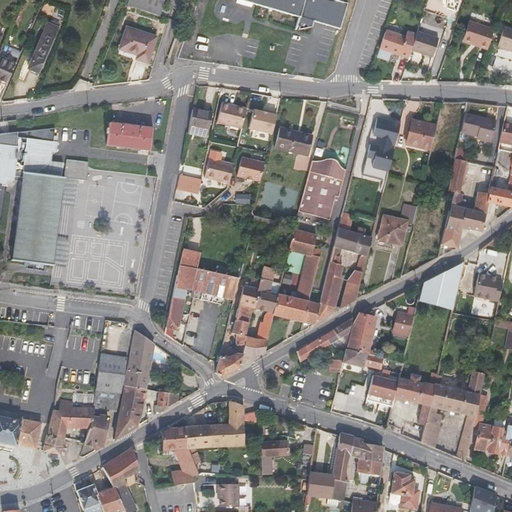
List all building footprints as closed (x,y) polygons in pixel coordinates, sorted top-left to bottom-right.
[(159,15),(164,1),(162,0),(128,0),(127,4),(159,15)] [(344,3),(337,1),(337,0),(237,0),(248,4),(250,0),(295,15),(291,27),(294,28),(293,31),(307,28),(309,20),(335,28),(344,3)] [(469,21),(462,41),(487,49),(494,29),(469,21)] [(48,23),(28,68),(39,73),(58,28),(48,23)] [(511,28),(504,26),(497,46),(511,51),(511,28)] [(148,62),(156,37),(126,28),(119,49),(137,55),(136,58),(148,62)] [(412,43),(415,34),(406,31),(404,37),(385,30),(379,48),(408,58),(410,50),(412,43)] [(415,34),(412,43),(410,50),(432,57),(437,39),(416,32),(415,34)] [(0,81),(6,84),(15,63),(0,57),(0,81)] [(242,129),(246,110),(221,105),(217,124),(242,129)] [(211,113),(192,109),(188,126),(208,130),(211,113)] [(268,111),(267,113),(253,110),(249,128),(271,134),(276,113),(268,111)] [(464,114),(460,132),(477,136),(480,137),(480,140),(491,143),(496,121),(464,114)] [(362,175),(385,181),(400,121),(390,119),(390,121),(376,118),(367,157),(374,159),(372,167),(364,166),(362,175)] [(411,120),(406,144),(430,149),(435,126),(411,120)] [(511,145),(511,123),(504,122),(500,143),(511,145)] [(151,140),(152,129),(109,123),(106,145),(149,151),(151,140)] [(188,126),(187,133),(206,137),(208,130),(188,126)] [(53,265),(57,238),(61,205),(65,177),(61,177),(62,170),(50,168),(50,162),(52,152),(56,152),(57,142),(53,142),(54,136),(55,128),(24,131),(0,134),(0,180),(1,176),(23,179),(12,260),(53,265)] [(307,156),(312,136),(278,129),(274,148),(307,156)] [(467,159),(469,150),(457,148),(447,191),(452,192),(459,194),(463,172),(467,159)] [(314,158),(312,158),(299,208),(330,217),(337,192),(340,193),(347,167),(345,166),(343,165),(342,164),(341,163),(339,161),(338,159),(336,158),(334,157),(332,156),(329,155),(327,155),(325,155),(323,156),(321,157),(318,158),(316,158),(314,158)] [(367,157),(364,166),(372,167),(374,159),(367,157)] [(264,164),(241,158),(236,177),(259,183),(264,164)] [(88,162),(67,159),(65,177),(77,179),(85,180),(88,162)] [(229,184),(233,165),(209,160),(205,179),(229,184)] [(176,190),(197,194),(200,180),(179,175),(176,190)] [(73,206),(77,179),(65,177),(61,205),(73,206)] [(507,192),(490,189),(489,194),(488,202),(511,206),(511,184),(509,184),(507,192)] [(473,210),(465,209),(450,205),(441,244),(457,247),(462,228),(482,233),(488,202),(489,194),(477,191),(473,210)] [(465,209),(459,194),(452,192),(450,205),(465,209)] [(237,205),(249,206),(250,198),(238,197),(237,205)] [(401,245),(406,222),(412,224),(416,207),(403,204),(400,219),(383,215),(377,240),(401,245)] [(251,222),(251,224),(273,229),(275,220),(270,220),(253,216),(251,222)] [(349,231),(351,220),(340,217),(338,228),(349,231)] [(319,225),(318,233),(325,235),(327,227),(319,225)] [(337,230),(327,227),(325,235),(335,237),(337,230)] [(338,260),(341,249),(360,254),(366,256),(371,237),(363,235),(357,233),(349,231),(338,228),(337,230),(335,237),(319,304),(314,323),(331,313),(343,261),(338,260)] [(320,257),(311,255),(313,248),(316,235),(293,229),(287,250),(305,255),(303,266),(304,266),(297,293),(290,291),(288,297),(277,294),(273,313),(272,316),(303,323),(309,302),(320,257)] [(65,267),(69,240),(57,238),(53,265),(65,267)] [(320,257),(321,251),(313,248),(311,255),(320,257)] [(196,255),(181,251),(179,265),(194,268),(196,255)] [(360,254),(356,271),(362,272),(366,256),(360,254)] [(422,284),(418,300),(452,310),(463,262),(422,284)] [(176,330),(185,289),(191,290),(195,269),(194,268),(179,265),(177,271),(165,327),(176,330)] [(274,269),(263,267),(257,289),(252,308),(273,313),(277,294),(269,292),(274,269)] [(240,272),(221,268),(220,274),(238,278),(240,272)] [(193,297),(194,291),(203,292),(207,271),(195,269),(191,290),(190,297),(192,297),(193,297)] [(164,299),(162,307),(153,305),(149,324),(165,327),(177,271),(173,270),(173,272),(167,271),(162,299),(164,299)] [(354,270),(347,280),(341,308),(355,300),(362,272),(356,271),(354,270)] [(220,274),(212,272),(207,271),(203,292),(233,299),(238,278),(220,274)] [(478,274),(474,296),(498,301),(500,293),(503,283),(497,282),(497,278),(478,274)] [(235,354),(229,357),(219,356),(214,373),(220,378),(240,367),(242,357),(245,337),(252,308),(257,289),(243,285),(235,318),(231,333),(235,334),(234,346),(235,354)] [(314,323),(319,304),(309,302),(303,323),(312,325),(314,323)] [(408,338),(414,316),(398,312),(393,334),(408,338)] [(359,316),(353,325),(347,349),(374,356),(375,352),(368,350),(375,318),(359,316)] [(352,320),(351,319),(324,335),(330,345),(348,334),(352,320)] [(511,329),(511,323),(494,320),(493,325),(509,328),(511,329)] [(134,329),(124,386),(125,386),(145,389),(153,343),(134,329)] [(330,345),(324,335),(307,345),(303,360),(330,345)] [(264,353),(267,340),(245,337),(242,357),(249,358),(264,353)] [(303,362),(303,360),(307,345),(297,351),(299,357),(301,362),(303,362)] [(363,368),(364,365),(380,369),(382,358),(374,356),(347,349),(345,349),(341,363),(363,368)] [(120,393),(127,358),(100,354),(96,389),(120,393)] [(339,373),(341,365),(327,363),(325,371),(339,373)] [(484,373),(471,371),(467,391),(479,394),(484,373)] [(373,374),(369,391),(393,397),(397,380),(373,374)] [(422,405),(418,422),(425,424),(434,386),(423,384),(423,385),(418,384),(420,376),(411,374),(409,381),(398,379),(397,380),(393,397),(393,398),(422,405)] [(439,385),(434,384),(434,386),(425,424),(438,427),(441,417),(440,415),(435,414),(437,408),(474,416),(477,402),(479,394),(467,391),(439,385)] [(145,389),(125,386),(115,439),(136,427),(140,416),(145,389)] [(101,408),(117,411),(120,393),(96,389),(95,394),(94,407),(101,408)] [(157,405),(155,405),(154,417),(166,409),(168,392),(159,391),(157,405)] [(393,398),(393,397),(369,391),(367,401),(391,407),(393,398)] [(166,409),(177,403),(178,394),(168,392),(166,409)] [(64,439),(66,428),(88,428),(93,416),(94,407),(95,394),(74,393),(73,402),(60,399),(59,410),(54,410),(49,423),(47,435),(64,439)] [(485,404),(487,396),(479,394),(477,402),(485,404)] [(244,445),(244,420),(244,415),(245,406),(229,401),(229,424),(186,427),(188,449),(221,447),(244,445)] [(482,418),(485,404),(477,402),(474,416),(482,418)] [(93,445),(96,442),(103,446),(108,418),(100,416),(101,408),(94,407),(93,416),(88,428),(83,442),(93,445)] [(255,422),(256,410),(244,415),(244,420),(255,422)] [(0,416),(0,443),(16,447),(16,445),(35,448),(40,423),(20,418),(20,421),(0,416)] [(481,425),(482,418),(474,416),(472,426),(478,427),(479,424),(481,425)] [(393,432),(394,425),(386,423),(385,429),(393,432)] [(437,449),(443,429),(438,427),(425,424),(421,442),(437,449)] [(462,438),(458,441),(455,457),(465,461),(472,426),(465,424),(462,438)] [(478,427),(474,448),(498,454),(503,432),(503,429),(481,425),(479,424),(478,427)] [(503,432),(498,454),(506,455),(511,431),(511,426),(507,426),(506,432),(503,432)] [(194,481),(193,475),(198,475),(188,450),(188,449),(186,427),(169,428),(162,432),(163,451),(176,451),(183,470),(173,473),(175,484),(194,481)] [(340,436),(333,475),(310,472),(309,479),(307,495),(331,498),(333,488),(334,479),(342,481),(347,482),(349,482),(346,472),(348,462),(350,455),(352,450),(355,437),(341,434),(340,436)] [(60,454),(64,439),(47,435),(45,435),(42,450),(60,454)] [(359,458),(362,443),(362,439),(355,437),(352,450),(350,455),(359,458)] [(362,439),(362,443),(359,458),(363,459),(381,462),(384,446),(363,443),(363,439),(362,439)] [(288,440),(260,442),(261,456),(289,454),(288,440)] [(93,445),(95,450),(103,446),(96,442),(93,445)] [(123,478),(137,471),(138,466),(132,448),(102,466),(103,467),(113,486),(124,510),(125,511),(132,511),(136,509),(124,485),(127,483),(123,478)] [(357,472),(379,474),(381,462),(363,459),(359,458),(357,472)] [(419,490),(413,489),(414,480),(405,479),(405,474),(395,473),(392,492),(401,494),(400,501),(399,506),(416,508),(419,490)] [(342,481),(334,479),(333,488),(340,490),(342,481)] [(339,500),(343,501),(347,482),(342,481),(340,490),(339,500)] [(239,484),(218,483),(218,490),(221,490),(221,497),(220,505),(239,505),(239,484)] [(77,490),(83,510),(101,503),(96,490),(94,484),(77,490)] [(104,490),(103,487),(96,490),(101,503),(104,511),(120,511),(124,510),(113,486),(104,490)] [(475,487),(470,511),(493,511),(496,496),(475,487)] [(333,488),(331,498),(339,500),(340,490),(333,488)] [(392,504),(396,504),(400,501),(401,494),(392,492),(390,492),(389,500),(392,504)] [(375,511),(377,503),(362,501),(353,500),(353,503),(352,510),(351,511),(375,511)] [(432,503),(429,511),(462,511),(463,509),(432,503)]
